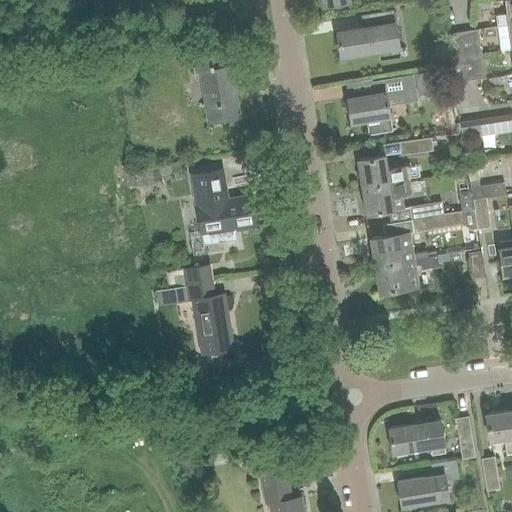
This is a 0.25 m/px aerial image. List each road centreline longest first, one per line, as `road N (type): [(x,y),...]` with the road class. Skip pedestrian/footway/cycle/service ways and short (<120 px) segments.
road 1 (unclassified): [(346,398),(280,0)]
road 2 (residential): [(346,398),(511,374)]
